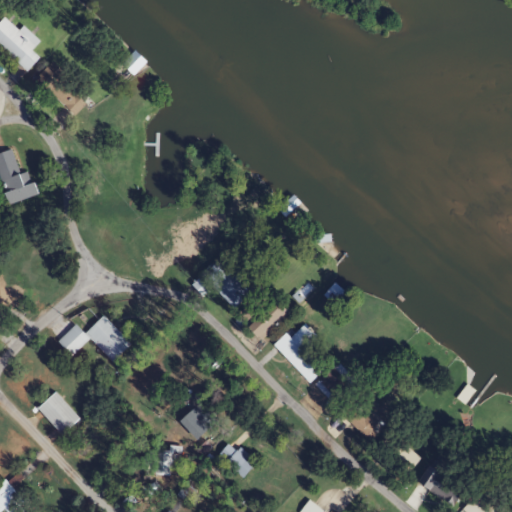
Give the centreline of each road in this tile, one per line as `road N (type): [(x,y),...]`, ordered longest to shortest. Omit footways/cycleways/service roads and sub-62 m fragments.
road 1 (residential): [(408,511),(187,300),(95,280),(71,229),(58,156),(19,102)]
road 2 (residential): [(107,511),(0,397)]
road 3 (residential): [(95,280),(0,364)]
